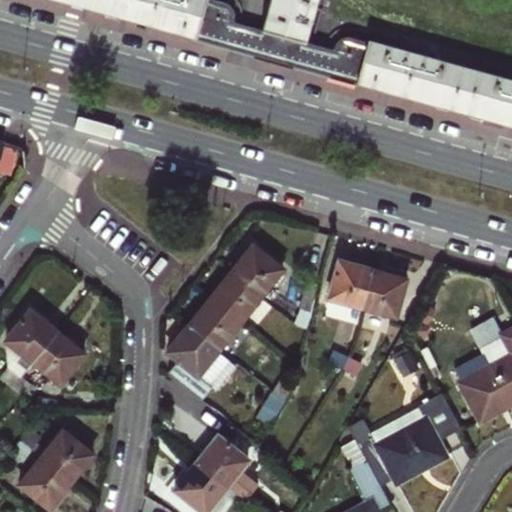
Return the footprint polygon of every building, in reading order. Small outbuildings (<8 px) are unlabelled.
[(207,2),(207,0),(48,0),(189,37),(188,41),(225,50),(232,22),(223,5),(207,2)] [(225,50),(252,57),(264,14),(214,0),(207,0),(207,2),(223,5),(232,22),(225,50)] [(296,69),(308,25),(315,0),(268,0),(264,14),(252,57),(296,69)] [(296,69),(323,76),(331,51),(335,51),(336,46),(338,43),(341,41),(344,41),(348,41),(354,42),(362,45),(363,41),(308,25),(296,69)] [(511,81),(363,41),(362,45),(354,42),(348,41),(344,41),(341,41),(338,43),(336,46),(335,51),(331,51),(323,76),(358,86),(359,85),(511,126),(511,81)] [(0,142),(0,173),(9,176),(16,154),(1,150),(3,143),(0,142)] [(253,244),(232,271),(261,294),(282,267),(253,244)] [(361,305),(370,269),(354,265),(338,261),(329,297),(361,305)] [(388,274),(370,269),(361,305),(394,313),(403,278),(388,274)] [(210,298),(239,322),(261,294),(232,271),(210,298)] [(218,348),(239,322),(210,298),(188,324),(218,348)] [(301,308),(295,321),(305,326),(311,313),(301,308)] [(44,351),(58,333),(30,312),(6,342),(34,364),(44,351)] [(298,340),(305,326),(295,321),(288,335),(298,340)] [(183,364),(173,377),(201,399),(211,387),(217,391),(238,364),(218,348),(188,324),(167,351),(183,364)] [(491,366),(484,353),(455,369),(462,382),(458,385),(479,422),(511,405),(511,331),(501,337),(504,343),(511,356),(491,366)] [(83,354),(58,333),(44,351),(34,364),(60,384),(83,354)] [(511,356),(504,343),(484,353),(491,366),(511,356)] [(336,350),(329,361),(341,368),(348,357),(336,350)] [(362,365),(348,357),(341,368),(356,376),(362,365)] [(9,370),(1,379),(13,389),(21,379),(9,370)] [(32,387),(21,379),(13,389),(24,397),(32,387)] [(465,442),(445,403),(421,415),(422,418),(376,442),(362,416),(345,425),(363,459),(364,461),(378,487),(393,479),(401,494),(450,468),(442,453),(465,442)] [(35,438),(24,431),(17,441),(28,448),(35,438)] [(49,447),(40,458),(71,482),(92,455),(61,431),(49,447)] [(219,436),(197,463),(226,486),(244,499),(258,482),(240,468),(248,458),(219,436)] [(35,438),(28,448),(40,458),(49,447),(35,438)] [(28,448),(17,441),(10,452),(21,459),(22,457),(28,448)] [(28,448),(22,457),(34,466),(40,458),(28,448)] [(51,508),(71,482),(40,458),(34,466),(20,483),(51,508)] [(378,487),(364,461),(343,473),(360,505),(347,511),(377,511),(388,506),(378,487)] [(199,511),(205,511),(226,486),(197,463),(175,493),(199,511)]
